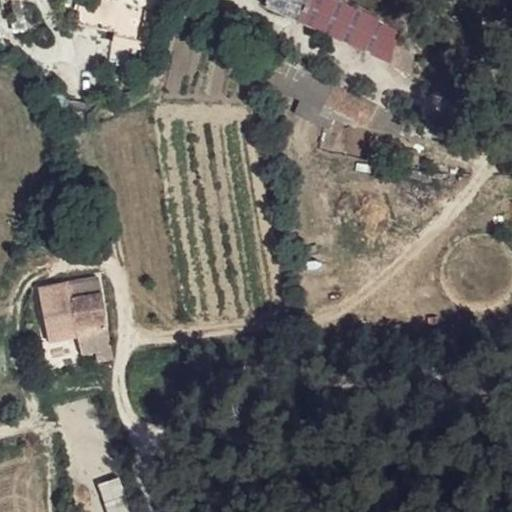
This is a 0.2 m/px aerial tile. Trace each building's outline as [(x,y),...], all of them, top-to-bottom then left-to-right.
[(272,0),(267,9),(299,22),(309,0),(272,0)] [(152,5),(129,3),(128,36),(151,37),(152,5)] [(354,117),(360,97),(333,89),(327,109),(354,117)] [(384,127),(400,133),(406,119),(390,113),(384,127)] [(105,271),(74,274),(78,325),(110,323),(105,271)]
